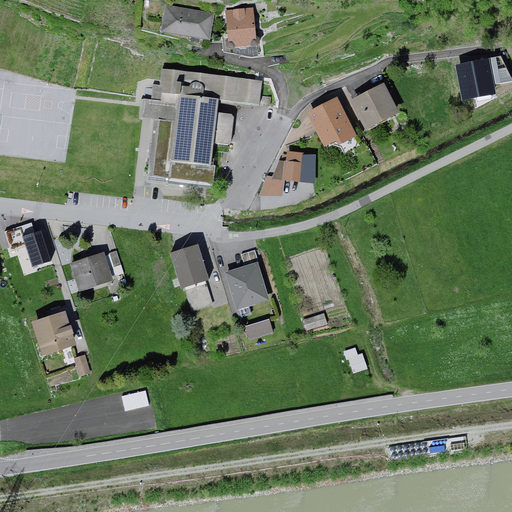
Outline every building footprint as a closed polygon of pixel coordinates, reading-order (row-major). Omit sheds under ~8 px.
[(165,4),(160,31),(209,39),(214,13),(165,4)] [(253,7),(225,10),(229,45),(257,42),(253,7)] [(455,65),(462,101),(496,94),(489,58),(455,65)] [(152,103),(146,103),(144,121),(155,122),(149,179),(215,186),(218,147),(231,149),(235,145),(237,121),(234,118),(221,118),(223,103),(263,109),(264,84),(162,74),(161,90),(153,89),(152,103)] [(384,81),(350,99),(365,129),(399,111),(384,81)] [(357,134),(337,95),(306,110),(324,145),(336,139),(338,143),(357,134)] [(318,153),(287,150),(285,160),(278,160),(272,176),(266,175),(259,195),(282,195),(284,179),(315,182),(318,153)] [(11,252),(25,247),(31,266),(50,260),(41,230),(34,232),(31,223),(4,232),(7,240),(11,252)] [(197,243),(169,252),(181,287),(208,278),(197,243)] [(242,253),(244,262),(258,258),(256,250),(242,253)] [(104,251),(69,262),(78,291),(113,280),(104,251)] [(224,271),(236,309),(269,299),(257,261),(224,271)] [(65,309),(31,320),(42,355),(76,344),(65,309)] [(305,318),(308,329),(329,323),(326,312),(305,318)] [(269,318),(245,326),(249,340),(273,332),(269,318)] [(361,346),(346,350),(352,372),(366,369),(361,346)] [(84,354),(73,358),(80,377),(90,374),(84,354)] [(147,389),(122,395),(126,411),(151,405),(147,389)]
